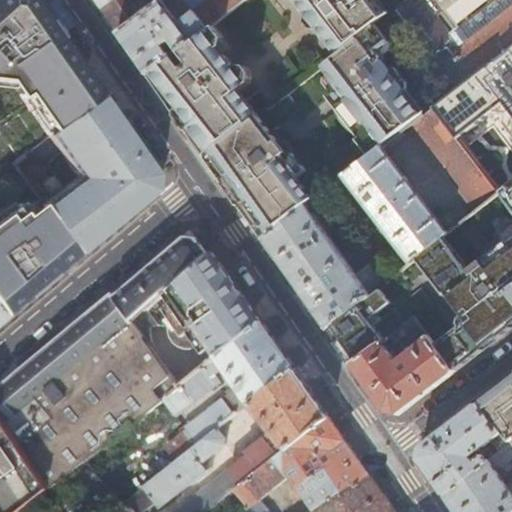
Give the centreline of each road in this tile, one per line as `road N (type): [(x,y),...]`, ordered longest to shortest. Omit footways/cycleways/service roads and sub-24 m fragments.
road 1 (residential): [(386,445),(202,180)]
road 2 (residential): [(0,351),(202,180)]
road 3 (residential): [(202,180),(75,0)]
road 4 (residential): [(386,445),(511,351)]
